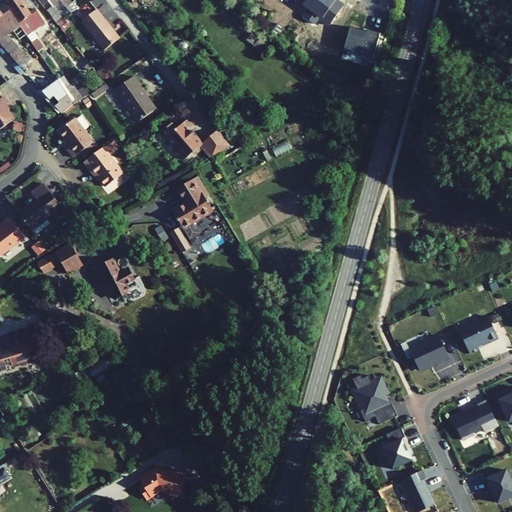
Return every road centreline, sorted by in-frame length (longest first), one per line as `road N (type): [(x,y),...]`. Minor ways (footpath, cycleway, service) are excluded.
road 1 (tertiary): [(281,511),(421,0)]
road 2 (residential): [(511,362),(417,405),(468,511)]
road 3 (residential): [(0,58),(36,116),(29,159),(0,187)]
